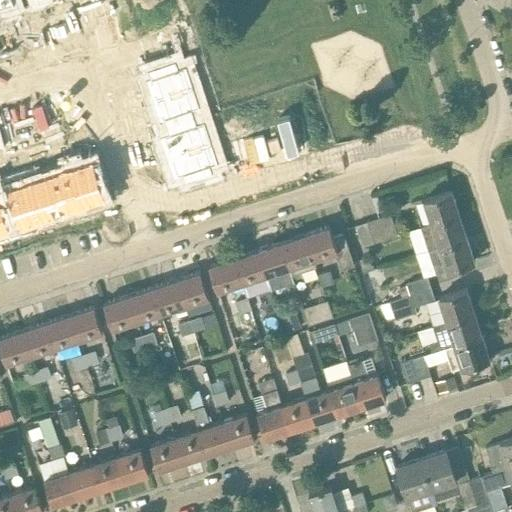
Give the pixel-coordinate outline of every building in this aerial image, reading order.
[(14,0),(0,0),(0,8),(16,3),(14,0)] [(130,0),(126,0),(118,3),(121,12),(133,8),(130,0)] [(144,0),(130,0),(133,8),(146,4),(144,0)] [(263,0),(266,6),(276,3),(279,10),(291,6),(288,0),(263,0)] [(102,8),(89,12),(92,22),(105,18),(102,8)] [(89,12),(77,16),(80,26),(92,22),(89,12)] [(69,19),(56,23),(59,33),(72,29),(69,19)] [(11,38),(0,41),(0,47),(1,52),(14,48),(11,38)] [(187,63),(151,75),(158,97),(194,85),(187,63)] [(194,85),(158,97),(165,118),(201,106),(194,85)] [(119,96),(109,99),(113,111),(123,108),(119,96)] [(123,108),(113,111),(117,124),(127,121),(123,108)] [(70,118),(57,122),(60,131),(73,127),(70,118)] [(205,119),(169,131),(176,153),(212,141),(205,119)] [(57,122),(45,126),(48,135),(60,131),(57,122)] [(28,131),(16,135),(19,145),(32,141),(28,131)] [(16,135),(4,139),(7,149),(19,145),(16,135)] [(212,141),(176,153),(183,174),(219,162),(212,141)] [(137,152),(127,155),(131,167),(141,164),(137,152)] [(93,159),(72,166),(84,202),(105,195),(93,159)] [(141,164),(131,167),(135,180),(145,176),(141,164)] [(72,166),(51,173),(63,209),(84,202),(72,166)] [(51,173),(31,179),(43,216),(63,209),(51,173)] [(31,179),(9,186),(21,223),(43,216),(31,179)] [(432,222),(460,213),(452,189),(425,198),(432,222)] [(0,198),(0,229),(9,227),(0,198)] [(376,240),(398,233),(391,212),(369,219),(376,240)] [(428,248),(468,235),(460,213),(432,222),(421,225),(428,248)] [(363,244),(376,240),(369,219),(356,223),(363,244)] [(355,263),(344,232),(334,236),(330,224),(305,232),(314,258),(335,251),(341,268),(355,263)] [(317,267),(314,258),(305,232),(282,240),(293,275),(317,267)] [(436,272),(456,266),(475,259),(468,235),(428,248),(436,272)] [(272,287),(295,280),(293,275),(282,240),(257,248),(266,274),(270,288),(272,287)] [(242,282),(266,274),(257,248),(234,256),(242,282)] [(218,290),(242,282),(234,256),(210,264),(218,290)] [(318,273),(322,285),(335,281),(331,268),(318,273)] [(210,295),(208,289),(201,270),(177,277),(185,303),(210,295)] [(410,293),(431,286),(427,273),(406,280),(407,283),(410,293)] [(188,311),(185,303),(177,277),(153,285),(161,310),(164,319),(188,311)] [(137,318),(161,310),(153,285),(129,293),(137,318)] [(416,310),(414,304),(425,300),(434,297),(431,286),(410,293),(390,299),(396,317),(416,310)] [(270,288),(259,292),(263,304),(276,300),(272,287),(270,288)] [(447,319),(475,310),(468,287),(440,296),(434,297),(425,300),(433,324),(447,319)] [(113,326),(137,318),(129,293),(105,301),(113,326)] [(248,295),(235,299),(240,312),(252,308),(248,295)] [(309,323),(333,315),(328,298),(304,306),(309,323)] [(79,337),(103,329),(95,304),(71,312),(79,337)] [(358,344),(378,337),(369,310),(349,317),(358,344)] [(433,350),(445,346),(483,334),(475,310),(447,319),(433,324),(435,328),(438,338),(430,341),(433,350)] [(55,345),(79,337),(71,312),(47,320),(55,345)] [(190,318),(194,330),(206,326),(202,314),(190,318)] [(184,334),(194,330),(190,318),(178,322),(182,334),(184,334)] [(336,325),(338,333),(352,329),(348,319),(335,323),(336,325)] [(31,353),(55,345),(47,320),(23,328),(31,353)] [(335,323),(334,321),(312,329),(316,340),(338,333),(336,325),(335,323)] [(0,340),(7,361),(31,353),(23,328),(0,335),(0,340)] [(146,346),(158,342),(154,329),(142,333),(146,346)] [(135,350),(146,346),(142,333),(130,337),(135,350)] [(453,369),(462,366),(463,366),(490,357),(483,334),(445,346),(453,369)] [(96,349),(84,353),(88,364),(99,361),(96,349)] [(321,390),(312,363),(308,350),(293,355),(297,368),(305,394),(314,420),(338,412),(330,387),(321,390)] [(76,368),(88,364),(84,353),(73,356),(76,368)] [(412,357),(418,376),(430,373),(423,353),(412,357)] [(379,371),(369,374),(364,357),(348,362),(362,404),(387,396),(379,371)] [(406,380),(418,376),(412,357),(400,361),(406,380)] [(36,369),(40,380),(51,376),(48,365),(36,369)] [(29,383),(40,380),(36,369),(25,372),(29,383)] [(362,404),(351,373),(328,380),(330,387),(338,412),(362,404)] [(266,436),(291,428),(282,401),(274,376),(259,381),(268,407),(258,410),(266,436)] [(215,392),(214,393),(217,404),(230,400),(226,389),(215,392)] [(291,428),(314,420),(305,394),(282,401),(291,428)] [(256,436),(243,396),(217,405),(222,419),(230,444),(256,436)] [(166,407),(170,419),(182,415),(178,403),(166,407)] [(221,419),(210,423),(204,404),(193,407),(199,427),(198,427),(207,452),(230,444),(222,419),(221,419)] [(159,423),(170,419),(166,407),(155,411),(159,423)] [(109,426),(112,438),(123,434),(119,422),(109,426)] [(100,442),(112,438),(109,426),(96,430),(100,442)] [(183,460),(207,452),(198,427),(175,435),(183,460)] [(159,468),(183,460),(175,435),(151,442),(159,468)] [(511,436),(490,444),(498,468),(511,463),(511,436)] [(53,457),(65,453),(62,441),(49,445),(53,457)] [(126,479),(150,471),(142,445),(118,453),(126,479)] [(457,478),(453,467),(447,448),(422,456),(432,486),(457,478)] [(102,486),(126,479),(118,453),(93,461),(102,486)] [(408,494),(432,486),(422,456),(398,464),(408,494)] [(7,475),(18,471),(15,461),(3,464),(7,475)] [(78,494),(102,486),(93,461),(69,469),(78,494)] [(511,480),(511,463),(498,468),(482,474),(490,498),(477,502),(465,506),(467,511),(486,511),(494,510),(505,506),(499,485),(511,480)] [(53,502),(78,494),(69,469),(45,477),(53,502)] [(470,478),(477,502),(490,498),(482,474),(470,478)] [(465,506),(477,502),(470,478),(457,482),(465,506)] [(33,511),(45,508),(39,489),(37,483),(12,491),(19,511),(33,511)] [(331,485),(309,492),(315,511),(330,511),(339,509),(331,485)] [(363,490),(351,494),(354,505),(366,501),(363,490)] [(0,511),(19,511),(12,491),(0,494),(0,511)] [(396,501),(399,511),(413,511),(409,497),(396,501)] [(354,505),(356,511),(367,511),(370,511),(366,501),(354,505)]
